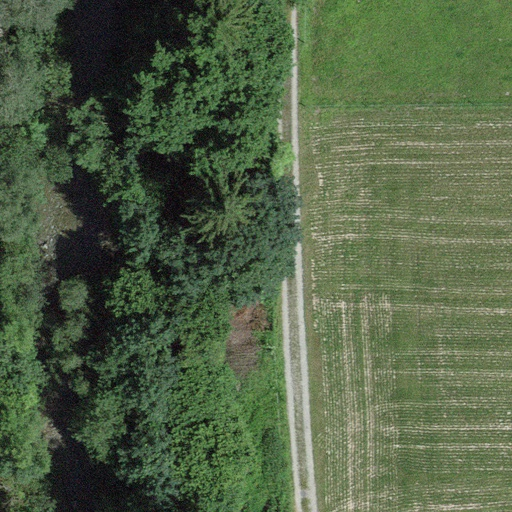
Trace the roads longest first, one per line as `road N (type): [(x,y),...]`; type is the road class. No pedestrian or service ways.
road 1 (unknown): [(189,0),(165,218),(172,511)]
road 2 (track): [(288,0),(295,511)]
